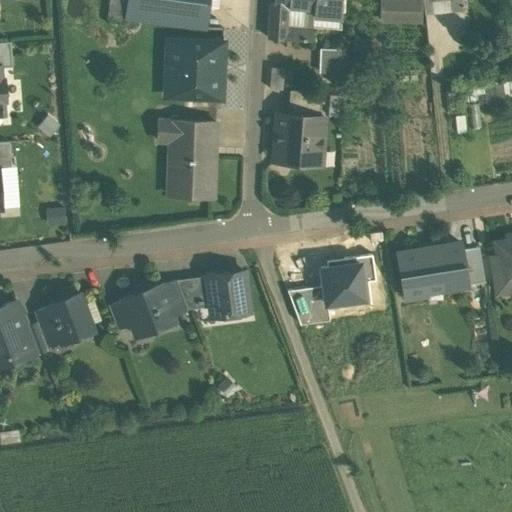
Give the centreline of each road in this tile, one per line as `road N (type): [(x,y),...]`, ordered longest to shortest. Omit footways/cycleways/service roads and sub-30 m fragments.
road 1 (track): [(358,511),(252,227)]
road 2 (residential): [(511,194),(252,227)]
road 3 (residential): [(252,227),(0,262)]
road 4 (residential): [(252,227),(260,0)]
